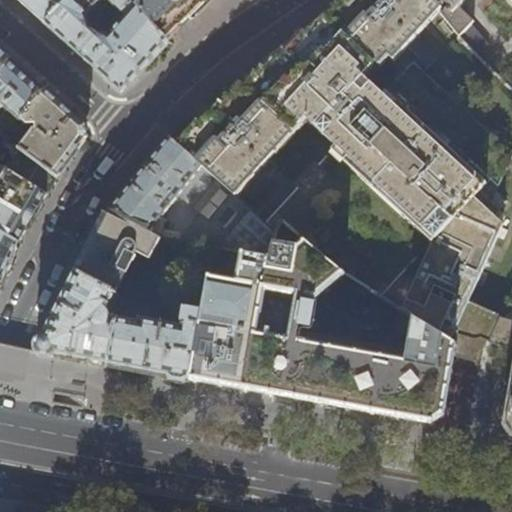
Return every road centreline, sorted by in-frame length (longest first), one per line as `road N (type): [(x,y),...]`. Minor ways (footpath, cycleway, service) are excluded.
road 1 (residential): [(285,0),(214,48),(128,126),(81,193),(0,361)]
road 2 (secondary): [(451,511),(0,429)]
